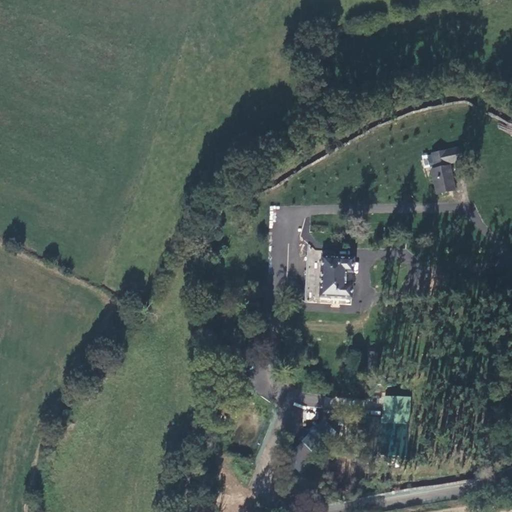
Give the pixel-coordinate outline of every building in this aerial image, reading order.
[(460,147),(434,152),(437,168),(433,169),(438,192),(457,189),(452,164),(450,164),(449,161),(462,158),(460,147)] [(268,221),(275,222),(276,207),(270,206),(268,221)] [(321,270),(323,249),(307,248),(305,269),(321,270)] [(345,268),(354,269),(356,256),(325,253),(322,292),(352,295),(353,281),(344,280),(345,268)] [(294,404),(293,419),(302,420),(302,419),(316,421),(319,394),(305,393),(303,405),(294,404)] [(383,395),(382,422),(409,423),(411,396),(383,395)] [(324,397),(323,406),(336,407),(337,399),(324,397)] [(405,458),(408,425),(380,422),(377,455),(405,458)] [(286,459),(301,474),(329,444),(314,429),(286,459)]
